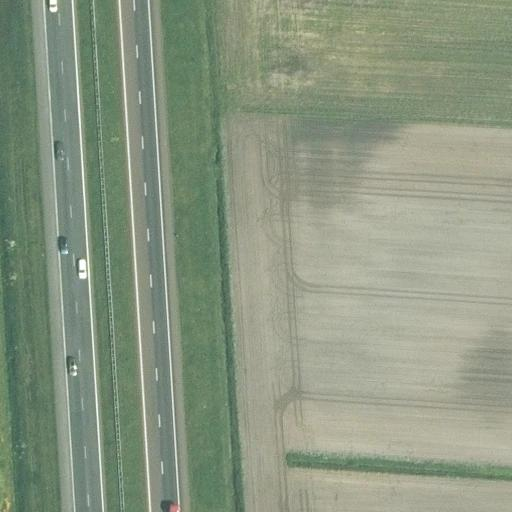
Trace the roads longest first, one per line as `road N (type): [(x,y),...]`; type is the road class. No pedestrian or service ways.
road 1 (motorway): [(57,0),(90,511)]
road 2 (motorway): [(167,511),(135,0)]
